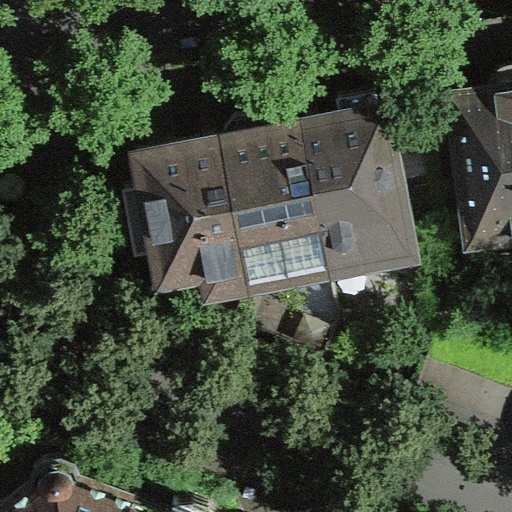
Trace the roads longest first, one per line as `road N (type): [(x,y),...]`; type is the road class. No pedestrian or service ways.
road 1 (residential): [(511,508),(0,305)]
road 2 (tertiary): [(0,35),(204,0)]
